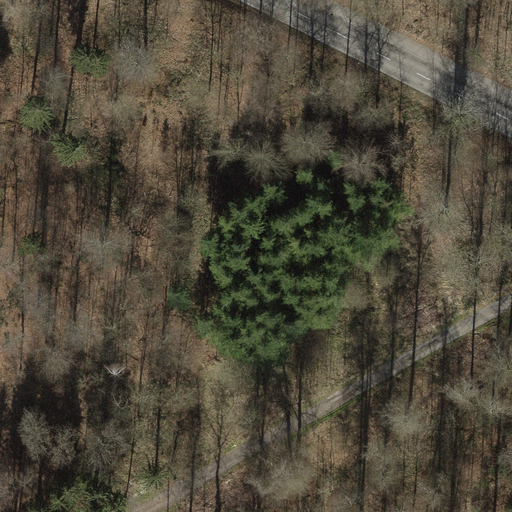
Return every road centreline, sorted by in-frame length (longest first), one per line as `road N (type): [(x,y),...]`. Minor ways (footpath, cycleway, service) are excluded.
road 1 (track): [(511,298),(139,511)]
road 2 (tertiary): [(511,121),(272,0)]
